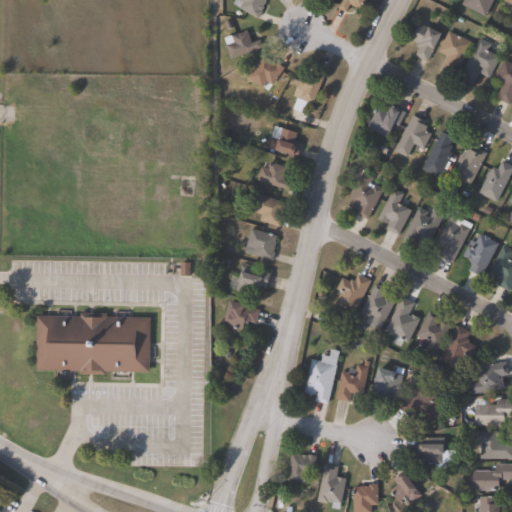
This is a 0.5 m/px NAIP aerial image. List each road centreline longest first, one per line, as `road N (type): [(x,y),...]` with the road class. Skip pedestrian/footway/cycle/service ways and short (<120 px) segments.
road 1 (tertiary): [(265,406),(338,146),(402,0)]
road 2 (residential): [(319,220),(511,328)]
road 3 (secondary): [(204,511),(82,471),(49,471)]
road 4 (residential): [(374,58),(511,132)]
